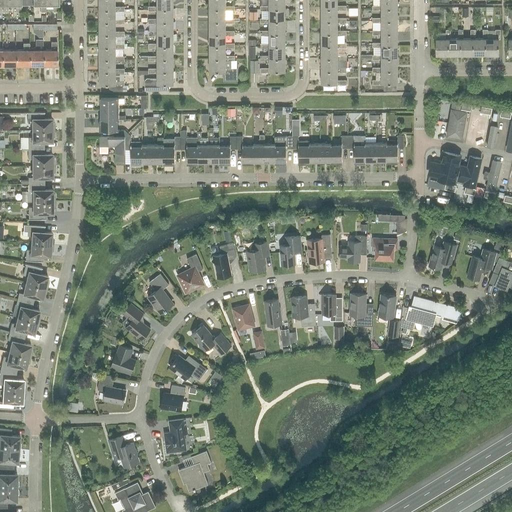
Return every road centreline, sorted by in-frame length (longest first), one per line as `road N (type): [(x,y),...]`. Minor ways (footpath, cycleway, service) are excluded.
road 1 (residential): [(140,418),(152,357),(168,331),(218,294),(336,275),(411,279)]
road 2 (residential): [(80,180),(419,178)]
road 3 (residential): [(195,0),(195,83),(210,97),(300,92),(305,0)]
road 4 (residential): [(37,421),(80,180)]
road 5 (motorway): [(511,441),(395,511)]
